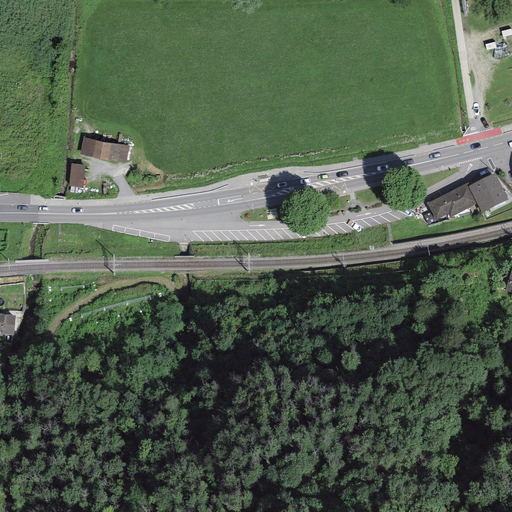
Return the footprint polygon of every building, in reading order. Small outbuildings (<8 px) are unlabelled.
[(129,146),(83,137),(80,154),(126,163),(129,146)] [(85,165),(71,164),(69,186),(82,187),(85,165)] [(470,186),(468,187),(477,204),(481,213),(508,199),(495,173),(470,186)] [(430,202),(427,203),(436,221),(448,214),(450,218),(477,204),(468,187),(470,186),(468,182),(441,196),(430,202)] [(13,317),(0,315),(0,330),(13,331),(13,317)]
